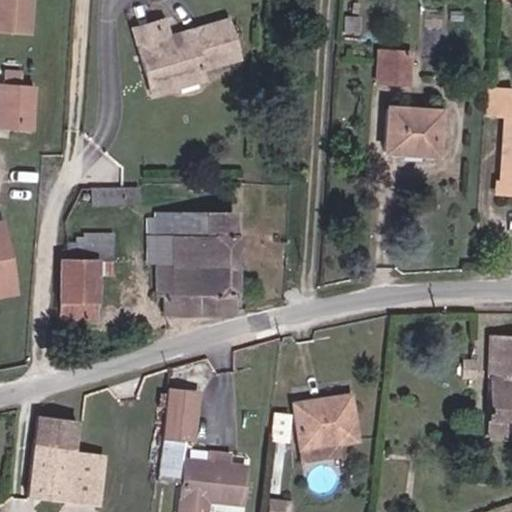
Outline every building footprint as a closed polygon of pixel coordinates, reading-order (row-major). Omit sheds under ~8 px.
[(0,0),(0,33),(16,35),(18,0),(0,0)] [(18,0),(16,35),(30,36),(31,0),(18,0)] [(167,71),(173,91),(205,81),(203,72),(240,60),(228,22),(203,30),(198,37),(184,41),(179,37),(171,40),(160,43),(155,25),(133,31),(147,76),(167,71)] [(165,22),(155,25),(160,43),(171,40),(165,22)] [(198,37),(203,30),(179,37),(184,41),(198,37)] [(408,84),(409,51),(377,50),(375,82),(408,84)] [(153,97),(173,91),(167,71),(147,76),(153,97)] [(21,88),(22,76),(6,74),(4,87),(0,86),(0,131),(31,134),(35,89),(21,88)] [(511,117),(511,103),(511,88),(489,88),(488,117),(503,117),(511,117)] [(511,103),(511,117),(503,117),(499,178),(511,178),(511,103)] [(436,155),(437,109),(385,107),(382,153),(436,155)] [(511,193),(511,178),(499,178),(498,193),(511,193)] [(139,203),(138,188),(89,189),(89,206),(123,205),(124,203),(139,203)] [(156,262),(233,262),(233,212),(155,213),(155,218),(156,262)] [(146,263),(156,262),(155,218),(145,219),(146,263)] [(76,238),(76,261),(97,260),(112,259),(111,233),(84,234),(84,238),(76,238)] [(0,268),(11,267),(5,235),(0,236),(0,268)] [(97,260),(97,276),(112,276),(112,259),(97,260)] [(76,261),(58,260),(60,337),(70,337),(71,319),(97,319),(97,276),(97,260),(76,261)] [(163,314),(234,311),(233,262),(156,262),(157,292),(163,292),(163,314)] [(0,293),(16,290),(11,267),(0,268),(0,293)] [(511,335),(490,336),(487,418),(506,420),(511,419),(511,335)] [(196,392),(167,389),(161,439),(190,442),(196,392)] [(335,439),(336,443),(356,441),(350,394),(293,403),(298,445),(335,439)] [(274,415),(270,438),(285,440),(287,416),(274,415)] [(76,419),(37,416),(34,448),(72,452),(76,419)] [(506,420),(487,418),(487,437),(505,437),(506,420)] [(338,456),(336,443),(335,439),(298,445),(301,461),(338,456)] [(103,456),(80,453),(72,452),(34,448),(27,496),(96,504),(103,456)] [(208,461),(228,464),(229,457),(209,455),(208,461)] [(245,466),(228,464),(208,461),(172,458),(169,480),(182,482),(178,511),(204,511),(206,499),(240,503),(245,466)] [(286,511),(288,503),(268,501),(266,511),(286,511)]
